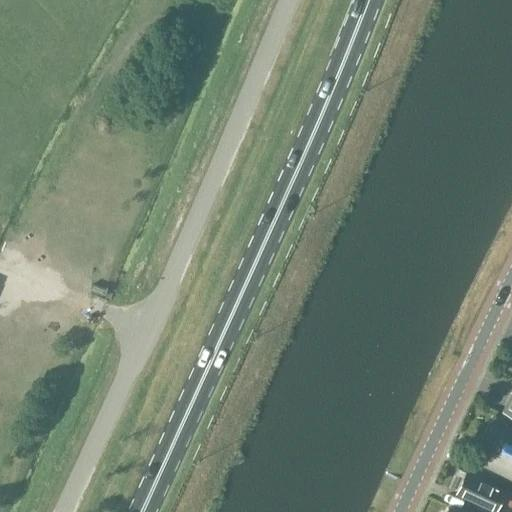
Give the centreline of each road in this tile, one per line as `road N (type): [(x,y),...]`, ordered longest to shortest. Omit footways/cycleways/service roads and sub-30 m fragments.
road 1 (primary): [(141,511),(367,0)]
road 2 (unclassified): [(63,511),(287,0)]
road 3 (tertiary): [(406,511),(511,281)]
road 4 (track): [(0,272),(147,332)]
